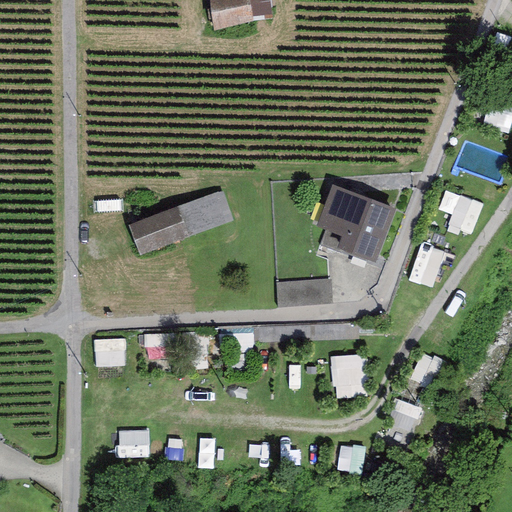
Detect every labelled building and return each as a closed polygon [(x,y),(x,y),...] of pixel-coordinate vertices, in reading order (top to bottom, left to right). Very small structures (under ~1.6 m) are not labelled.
[(211,0),(209,1),(215,27),(255,18),(251,0),(211,0)] [(463,214),(464,209),(471,211),(474,197),(447,191),(443,209),(463,214)] [(334,192),(321,226),(346,235),(340,250),(374,264),(393,215),(359,202),(334,192)] [(131,230),(140,256),(188,240),(178,214),(131,230)] [(330,279),(276,283),(278,310),(332,305),(330,279)] [(97,338),(99,366),(128,364),(127,337),(97,338)] [(363,352),(334,354),(336,394),(365,392),(363,352)] [(303,383),(302,364),(280,365),(281,384),(303,383)] [(402,398),(392,422),(414,430),(423,406),(402,398)] [(120,429),(121,456),(153,454),(151,427),(120,429)]
